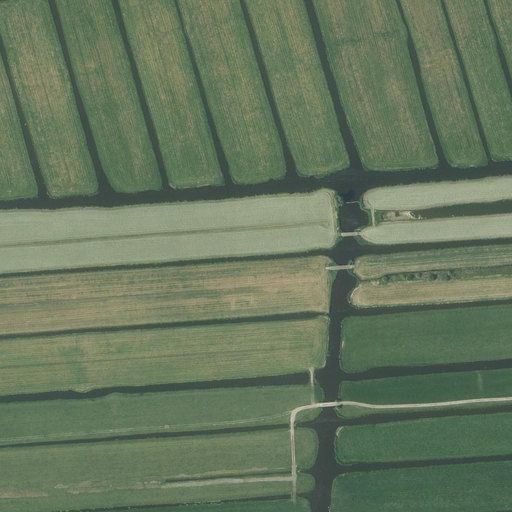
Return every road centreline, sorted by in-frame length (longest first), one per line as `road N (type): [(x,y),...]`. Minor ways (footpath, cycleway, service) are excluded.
road 1 (track): [(292,414),(0,440)]
road 2 (track): [(511,255),(322,268)]
road 3 (track): [(511,399),(339,403)]
road 4 (track): [(294,511),(292,414),(312,406)]
